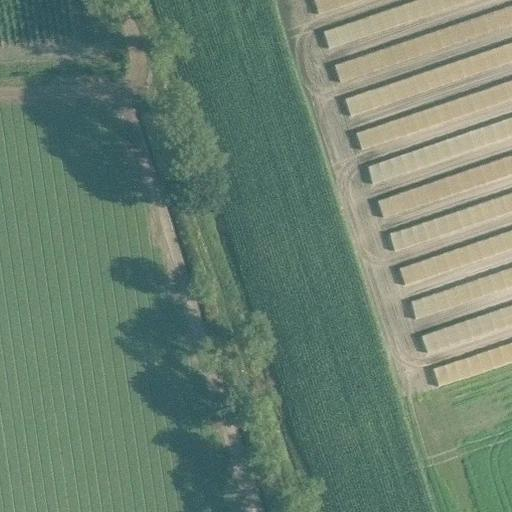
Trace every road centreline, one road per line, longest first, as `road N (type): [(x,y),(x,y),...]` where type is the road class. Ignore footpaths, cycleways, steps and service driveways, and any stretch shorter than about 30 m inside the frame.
road 1 (track): [(193,230),(285,511)]
road 2 (track): [(143,84),(0,103)]
